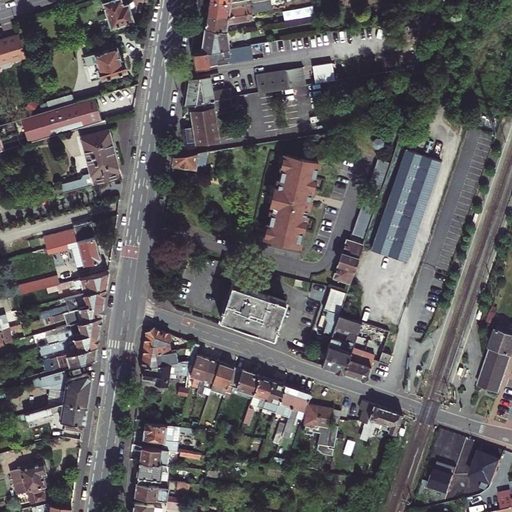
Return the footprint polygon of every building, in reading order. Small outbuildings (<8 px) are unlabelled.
[(120,0),(109,0),(103,2),(111,27),(122,24),(134,20),(128,3),(122,5),(120,0)] [(231,3),(215,0),(209,0),(207,13),(229,17),(250,13),(272,10),(272,8),(271,0),(251,3),(251,5),(230,8),(231,3)] [(229,17),(207,13),(205,27),(227,30),(228,25),(251,20),(250,13),(229,17)] [(205,51),(230,47),(227,30),(205,27),(203,41),(206,41),(205,51)] [(11,62),(26,58),(25,55),(20,39),(18,34),(0,39),(0,65),(3,68),(9,66),(11,62)] [(20,39),(25,55),(33,53),(28,36),(20,39)] [(243,45),(244,50),(264,47),(263,42),(243,45)] [(116,44),(109,46),(108,43),(101,45),(102,48),(83,54),(86,64),(97,60),(98,66),(96,67),(95,69),(97,75),(99,76),(101,76),(102,77),(127,69),(123,58),(121,59),(119,53),(116,44)] [(235,62),(217,65),(216,58),(216,55),(218,54),(219,57),(231,56),(231,54),(244,52),(244,50),(243,45),(230,47),(205,51),(201,51),(194,52),(197,76),(211,74),(255,67),(252,53),(233,56),(235,62)] [(264,51),(252,53),(255,67),(260,66),(259,60),(265,59),(264,51)] [(305,85),(302,66),(255,74),(258,92),(305,85)] [(188,86),(212,82),(211,74),(197,76),(190,77),(188,86)] [(232,96),(231,87),(214,90),(212,82),(188,86),(185,104),(187,103),(231,96),(232,96)] [(130,95),(136,93),(138,83),(94,95),(74,102),(49,109),(42,111),(0,123),(0,150),(47,136),(80,126),(102,120),(97,103),(95,98),(99,97),(100,102),(123,95),(123,97),(130,95)] [(49,109),(74,102),(72,94),(46,102),(49,109)] [(194,126),(182,128),(184,142),(196,141),(196,142),(219,139),(215,114),(234,111),(231,96),(187,103),(188,111),(192,110),(194,126)] [(107,126),(105,119),(102,120),(80,126),(82,133),(81,134),(82,139),(82,141),(81,144),(82,147),(84,150),(85,152),(90,173),(82,175),(78,179),(60,183),(62,192),(120,176),(114,152),(108,127),(107,126)] [(376,147),(380,147),(383,145),(383,141),(381,138),(377,138),(374,141),(374,144),(376,147)] [(406,149),(371,249),(407,261),(441,161),(406,149)] [(173,164),(196,168),(198,153),(174,156),(173,164)] [(266,236),(299,244),(319,162),(286,154),(285,157),(283,165),(278,184),(274,184),(269,204),(273,205),(268,226),(266,234),(266,236)] [(389,170),(391,163),(377,158),(375,165),(389,170)] [(373,172),(386,176),(389,170),(375,165),(373,172)] [(371,179),(384,183),(386,176),(373,172),(371,179)] [(368,185),(382,190),(384,183),(371,179),(368,185)] [(378,203),(380,195),(367,191),(364,198),(378,203)] [(362,205),(375,210),(378,203),(364,198),(362,205)] [(373,217),(375,210),(362,205),(359,212),(373,217)] [(357,220),(370,224),(373,217),(359,212),(357,220)] [(368,231),(370,224),(357,220),(354,226),(368,231)] [(78,241),(84,264),(98,260),(100,256),(97,245),(100,244),(99,239),(98,235),(95,235),(91,221),(73,226),(74,229),(43,237),(46,249),(67,243),(68,248),(71,247),(70,242),(78,241)] [(352,234),(365,238),(368,231),(354,226),(352,234)] [(347,240),(334,277),(350,282),(363,245),(347,240)] [(70,242),(71,247),(76,266),(84,264),(78,241),(70,242)] [(67,243),(46,249),(48,253),(68,248),(67,243)] [(82,286),(84,293),(105,287),(107,279),(108,270),(80,278),(82,286)] [(57,275),(19,285),(21,293),(56,284),(59,283),(57,275)] [(73,279),(75,285),(75,287),(82,286),(80,278),(73,279)] [(59,283),(56,284),(58,290),(75,285),(73,279),(59,283)] [(296,279),(294,286),(302,288),(304,281),(296,279)] [(232,282),(220,318),(274,336),(286,301),(232,282)] [(43,318),(103,300),(104,294),(105,287),(84,293),(64,298),(66,305),(38,313),(39,319),(43,318)] [(323,308),(327,310),(339,314),(347,292),(331,287),(323,308)] [(17,309),(13,295),(8,297),(12,311),(17,309)] [(102,307),(103,300),(43,318),(45,324),(66,318),(67,324),(70,324),(101,314),(102,307)] [(327,322),(324,331),(332,334),(333,333),(334,333),(336,330),(348,334),(346,342),(327,335),(325,340),(329,342),(322,365),(344,373),(354,346),(362,321),(339,314),(327,310),(325,317),(327,322)] [(0,313),(0,328),(9,326),(7,320),(5,312),(0,313)] [(101,314),(70,324),(71,329),(46,337),(48,344),(99,329),(100,321),(101,314)] [(0,328),(0,343),(10,341),(9,336),(7,331),(22,326),(21,324),(21,323),(9,326),(0,328)] [(168,340),(170,334),(154,328),(148,331),(144,355),(170,351),(168,340)] [(491,347),(478,384),(499,391),(511,353),(511,329),(508,328),(507,332),(497,328),(491,346),(491,347)] [(99,329),(48,344),(39,347),(41,354),(68,346),(69,352),(96,344),(98,337),(99,329)] [(192,386),(198,388),(209,358),(196,354),(200,344),(193,341),(191,348),(190,357),(190,359),(188,373),(195,376),(192,386)] [(96,344),(69,352),(42,360),(45,371),(95,356),(96,350),(96,344)] [(344,373),(363,379),(368,376),(376,353),(354,346),(344,373)] [(145,367),(175,362),(173,351),(170,351),(144,355),(143,367),(145,367)] [(383,351),(379,361),(389,364),(392,354),(383,351)] [(205,386),(211,388),(220,361),(209,358),(198,388),(203,389),(204,389),(205,386)] [(145,367),(144,377),(156,378),(155,382),(167,384),(168,377),(169,373),(178,374),(187,375),(188,373),(190,359),(175,362),(145,367)] [(211,388),(225,393),(226,391),(234,366),(220,361),(211,388)] [(233,385),(254,393),(260,375),(234,366),(226,391),(230,393),(233,385)] [(67,379),(64,369),(39,377),(42,387),(49,388),(46,407),(62,402),(87,406),(89,391),(92,377),(86,373),(67,379)] [(251,400),(250,403),(263,408),(273,379),(260,375),(254,393),(251,400)] [(276,412),(285,384),(273,379),(263,408),(276,412)] [(288,416),(298,388),(285,384),(276,412),(288,416)] [(254,393),(233,385),(230,393),(251,400),(254,393)] [(175,394),(188,396),(189,388),(177,386),(175,394)] [(295,417),(302,419),(311,393),(298,388),(288,416),(286,423),(281,436),(288,438),(295,417)] [(386,408),(364,400),(361,409),(364,410),(361,421),(365,422),(363,427),(365,428),(362,439),(367,440),(369,435),(372,436),(375,426),(379,427),(386,408)] [(87,406),(62,402),(46,407),(24,413),(26,419),(43,415),(43,416),(52,413),(51,412),(57,410),(61,411),(60,420),(66,421),(64,429),(83,432),(85,419),(87,406)] [(341,410),(313,404),(312,408),(309,408),(304,432),(312,434),(313,430),(320,432),(317,448),(321,452),(333,455),(338,425),(331,424),(331,422),(339,423),(341,410)] [(254,409),(249,407),(244,422),(249,424),(254,409)] [(403,414),(386,408),(379,427),(396,433),(403,414)] [(148,437),(164,440),(163,449),(169,450),(177,451),(179,430),(195,433),(196,428),(188,427),(181,426),(146,421),(145,432),(149,432),(148,437)] [(273,442),(279,444),(281,436),(286,423),(280,422),(273,442)] [(454,457),(476,462),(479,446),(457,441),(454,457)] [(166,464),(167,464),(169,450),(163,449),(142,446),(140,461),(163,464),(166,464)] [(501,458),(480,450),(471,474),(492,482),(501,458)] [(161,479),(168,480),(169,471),(165,470),(162,470),(163,464),(140,461),(138,476),(161,479)] [(45,485),(42,476),(41,473),(45,472),(45,470),(46,470),(47,469),(46,466),(46,463),(42,462),(21,467),(20,468),(20,469),(11,472),(17,493),(27,490),(31,503),(46,499),(44,492),(44,490),(43,486),(45,485)] [(460,476),(441,470),(435,486),(454,493),(460,476)] [(137,483),(135,495),(167,500),(172,501),(172,497),(167,496),(169,488),(159,486),(161,479),(138,476),(137,475),(136,482),(137,483)] [(339,485),(337,475),(330,476),(331,486),(339,485)] [(159,486),(169,488),(170,480),(168,480),(161,479),(159,486)] [(189,490),(190,483),(177,481),(176,489),(189,490)] [(511,506),(511,489),(511,494),(499,496),(494,497),(495,507),(497,510),(498,510),(511,506)] [(167,500),(166,508),(183,510),(184,503),(172,501),(167,500)] [(52,503),(48,502),(31,507),(32,511),(70,511),(71,506),(52,503)] [(154,505),(134,502),(133,510),(132,510),(131,511),(161,511),(162,508),(154,507),(154,505)]
